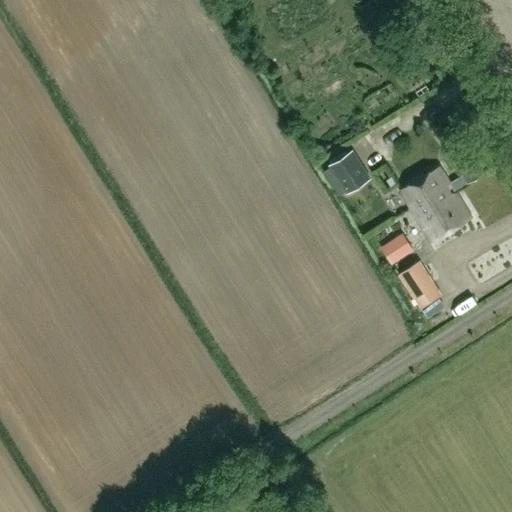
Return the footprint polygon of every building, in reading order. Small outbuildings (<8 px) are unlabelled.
[(420,102),(400,111),(405,122),(425,112),(420,102)] [(382,123),(388,134),(403,125),(396,115),(382,123)] [(350,151),(325,167),(344,197),(369,180),(350,151)] [(439,167),(401,190),(432,241),(470,218),(454,191),(468,183),(485,173),(471,151),(455,161),(463,175),(449,183),(439,167)] [(401,232),(381,246),(392,264),(413,250),(401,232)] [(423,267),(403,281),(421,308),(441,295),(423,267)]
